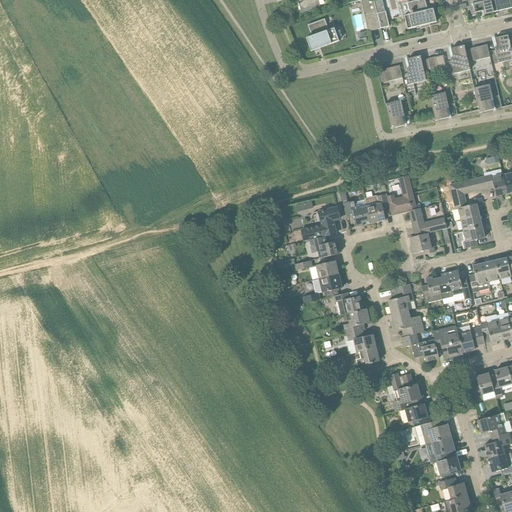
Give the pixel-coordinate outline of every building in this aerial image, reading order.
[(294,0),(294,1),(296,0),(298,0),(301,11),(318,7),(316,0),(294,0)] [(408,30),(429,25),(437,23),(434,9),(428,11),(425,0),(421,0),(413,2),(408,4),(410,12),(410,15),(404,17),(408,30)] [(494,13),(493,10),(490,0),(469,0),(468,0),(471,14),(483,12),(484,15),(494,13)] [(500,11),(511,9),(509,0),(490,0),(493,10),(499,9),(500,11)] [(381,29),(390,27),(387,12),(378,14),(381,29)] [(369,32),(381,29),(378,14),(365,17),(369,32)] [(311,52),(339,42),(334,29),(329,31),(324,20),(308,26),(312,37),(306,39),(311,52)] [(499,56),(501,64),(511,60),(511,53),(508,36),(495,39),(497,48),(494,48),(496,57),(499,56)] [(482,60),(490,58),(487,45),(479,47),(482,60)] [(455,67),(457,74),(470,71),(464,46),(451,49),(453,58),(450,59),(452,67),(455,67)] [(474,62),(482,60),(479,47),(471,49),(474,62)] [(438,70),(446,69),(443,56),(435,58),(438,70)] [(411,77),(413,85),(426,81),(420,57),(407,60),(409,69),(407,69),(409,78),(411,77)] [(430,72),(438,70),(435,58),(427,60),(430,72)] [(394,81),(402,79),(399,66),(391,68),(394,81)] [(387,83),(394,81),(391,68),(384,70),(387,83)] [(479,114),(493,110),(491,102),(493,101),(491,93),(489,93),(487,86),(474,89),(479,114)] [(435,121),(448,118),(446,109),(449,109),(447,100),(444,101),(442,94),(429,97),(435,121)] [(391,129),(404,126),(402,117),(404,117),(402,109),(400,109),(398,102),(385,105),(391,129)] [(511,173),(503,176),(507,195),(511,193),(511,173)] [(484,178),(487,189),(493,188),(491,179),(491,176),(484,178)] [(503,176),(491,179),(493,188),(496,200),(502,199),(501,196),(507,195),(503,176)] [(409,212),(416,211),(408,177),(398,179),(403,198),(394,200),(393,196),(386,198),(390,214),(391,217),(409,212)] [(487,189),(484,178),(479,179),(481,190),(487,189)] [(481,190),(479,179),(473,180),(476,192),(481,190)] [(467,182),(470,193),(476,192),(473,180),(467,182)] [(467,194),(464,182),(449,186),(463,195),(467,194)] [(463,195),(449,186),(453,204),(465,201),(463,195)] [(390,214),(386,198),(386,195),(376,198),(378,205),(365,209),(368,222),(369,222),(370,225),(385,221),(384,215),(390,214)] [(362,224),(368,222),(365,209),(360,210),(360,207),(356,208),(355,201),(343,204),(346,219),(354,217),(356,228),(363,226),(362,224)] [(480,210),(478,204),(457,210),(460,220),(479,216),(477,211),(480,210)] [(309,241),(324,238),(336,235),(333,222),(339,220),(337,208),(317,213),(320,225),(300,230),(303,243),(309,241)] [(440,231),(447,230),(445,224),(444,219),(423,224),(420,210),(416,211),(409,212),(413,229),(415,229),(417,237),(427,234),(440,231)] [(462,231),(484,226),(483,224),(481,225),(479,216),(460,220),(462,231)] [(463,243),(464,250),(477,247),(475,241),(484,239),(483,233),(485,232),(484,226),(462,231),(465,243),(463,243)] [(447,230),(440,231),(443,246),(450,244),(447,230)] [(410,247),(411,255),(424,252),(425,256),(434,253),(433,247),(430,248),(427,234),(417,237),(410,238),(412,247),(410,247)] [(312,254),(318,253),(319,260),(339,255),(336,242),(326,245),(324,238),(309,241),(312,254)] [(500,280),(511,278),(506,259),(501,260),(500,258),(495,259),(500,280)] [(489,283),(500,280),(495,259),(489,260),(490,263),(484,264),(489,283)] [(296,271),(313,267),(311,261),(295,265),(296,271)] [(319,280),(338,275),(335,262),(315,267),(319,280)] [(491,290),(489,283),(484,264),(479,266),(478,263),(472,265),(474,275),(469,276),(472,290),(473,294),(491,290)] [(447,274),(452,292),(453,296),(469,292),(466,278),(460,280),(458,272),(447,274)] [(441,294),(452,292),(447,274),(441,276),(441,279),(437,280),(442,300),(443,300),(441,294)] [(321,300),(320,294),(342,289),(338,275),(319,280),(313,282),(317,294),(302,297),(303,300),(304,304),(321,300)] [(425,304),(442,300),(437,280),(433,281),(433,278),(426,279),(428,286),(422,288),(425,304)] [(407,304),(412,302),(408,285),(394,288),(397,299),(387,301),(391,316),(409,312),(407,304)] [(349,314),(362,311),(359,297),(349,299),(347,294),(334,297),(335,303),(336,303),(339,316),(345,314),(345,315),(349,314)] [(346,335),(362,331),(361,326),(370,323),(366,310),(362,311),(349,314),(351,321),(348,321),(349,324),(343,326),(345,335),(346,335)] [(408,337),(417,335),(417,334),(424,332),(420,316),(411,318),(409,312),(391,316),(395,332),(406,329),(408,337)] [(508,343),(511,341),(511,331),(509,319),(498,322),(502,341),(508,340),(508,343)] [(497,343),(502,341),(498,322),(487,324),(487,321),(480,323),(481,327),(470,330),(469,326),(468,326),(474,347),(484,345),(490,343),(491,347),(497,345),(497,343)] [(444,358),(462,354),(456,329),(456,326),(433,332),(435,340),(434,340),(436,351),(442,349),(444,358)] [(474,351),(474,347),(468,326),(456,329),(462,354),(474,351)] [(359,353),(375,348),(372,336),(364,338),(362,331),(346,335),(348,342),(353,341),(356,353),(359,353)] [(438,359),(436,351),(434,340),(419,344),(417,335),(408,337),(400,339),(402,348),(411,346),(412,352),(416,351),(418,358),(423,357),(425,362),(438,359)] [(355,374),(370,371),(369,365),(379,362),(375,348),(359,353),(361,360),(360,360),(362,366),(354,368),(355,374)] [(502,395),(500,388),(511,384),(511,383),(507,368),(494,372),(497,381),(491,383),(493,393),(495,397),(496,399),(502,397),(501,395),(502,395)] [(482,396),(493,393),(491,383),(489,373),(476,377),(478,383),(471,385),(476,401),(483,399),(482,396)] [(394,391),(413,387),(410,375),(398,379),(397,375),(390,377),(394,391)] [(404,410),(424,404),(425,404),(421,392),(419,393),(417,385),(413,387),(394,391),(394,392),(397,401),(392,402),(395,413),(404,410)] [(415,427),(432,423),(429,411),(426,412),(424,404),(404,410),(408,423),(412,422),(414,428),(415,427)] [(491,438),(505,434),(502,423),(506,422),(504,414),(496,416),(477,421),(481,435),(489,432),(491,438)] [(425,445),(450,437),(447,425),(440,427),(438,421),(432,423),(415,427),(420,446),(425,445)] [(488,460),(511,453),(505,455),(503,447),(511,443),(511,441),(509,433),(505,434),(491,438),(493,443),(484,446),(488,460)] [(436,463),(449,459),(448,454),(454,452),(450,437),(425,445),(427,454),(430,465),(436,463)] [(506,475),(511,473),(511,456),(511,453),(488,460),(492,473),(504,470),(506,475)] [(436,463),(440,477),(460,471),(456,458),(449,459),(436,463)] [(451,501),(467,496),(464,483),(457,485),(455,478),(438,483),(440,490),(447,488),(451,501)] [(504,511),(506,511),(511,510),(511,491),(500,495),(499,489),(492,490),(497,506),(502,504),(504,511)] [(461,511),(471,509),(467,496),(451,501),(444,503),(446,511),(461,511)]
